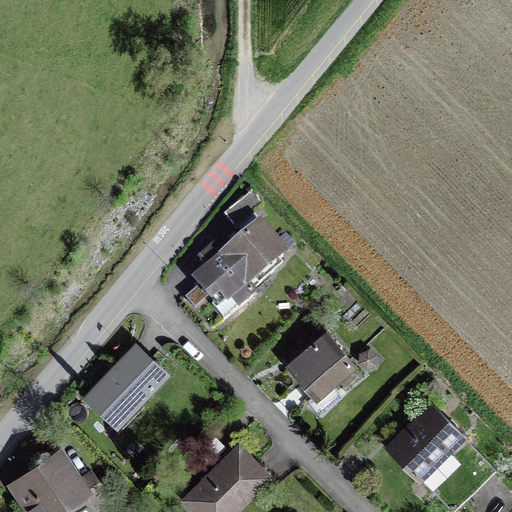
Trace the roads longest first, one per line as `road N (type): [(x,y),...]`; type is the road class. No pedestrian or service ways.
road 1 (tertiary): [(364,0),(133,281)]
road 2 (residential): [(133,281),(358,511)]
road 3 (tertiary): [(133,281),(0,443)]
road 4 (track): [(246,144),(245,0)]
